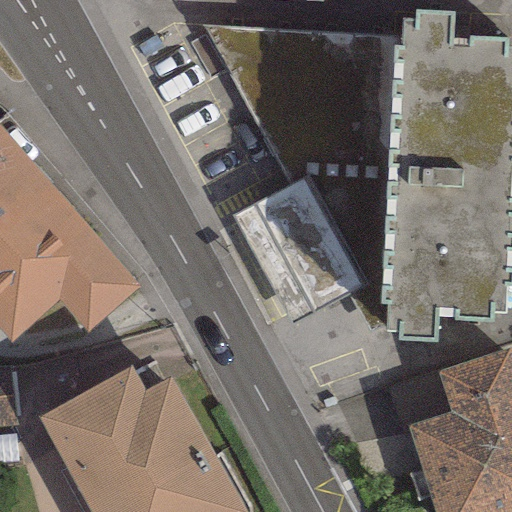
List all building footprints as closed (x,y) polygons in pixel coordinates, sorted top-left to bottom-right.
[(398,38),(202,28),(289,186),(306,177),(364,286),(347,295),(368,331),(385,327),(384,333),(396,333),(396,340),(434,339),(435,319),(488,320),(488,313),(502,313),(503,285),(511,286),(511,264),(511,49),(502,49),(503,40),(467,38),(467,49),(449,46),(452,13),(414,13),(414,21),(400,22),(398,38)] [(138,288),(0,133),(0,331),(10,342),(58,300),(88,333),(138,288)] [(364,286),(306,177),(289,186),(233,215),(292,324),(347,295),(364,286)] [(432,511),(511,511),(511,365),(507,349),(435,371),(448,414),(406,427),(432,511)] [(0,365),(0,428),(13,427),(7,364),(0,365)] [(243,511),(170,378),(142,393),(128,368),(35,419),(86,511),(243,511)]
